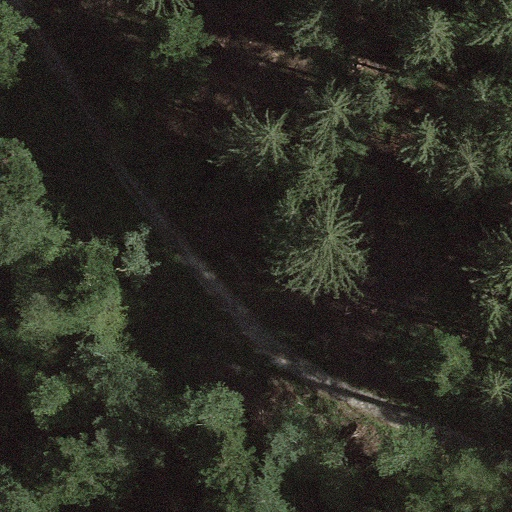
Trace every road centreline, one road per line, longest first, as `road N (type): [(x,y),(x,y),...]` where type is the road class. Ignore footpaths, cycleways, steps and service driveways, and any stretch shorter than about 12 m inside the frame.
road 1 (track): [(511,466),(364,402),(251,338),(160,238)]
road 2 (track): [(0,7),(160,238)]
